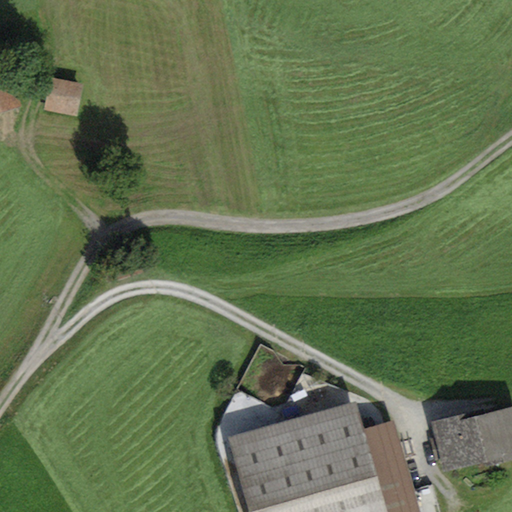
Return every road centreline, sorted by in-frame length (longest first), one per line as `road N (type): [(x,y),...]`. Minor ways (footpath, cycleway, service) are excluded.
road 1 (track): [(59,342),(84,275),(114,238),(384,226),(511,142)]
road 2 (track): [(59,342),(114,300),(167,291),(316,357)]
